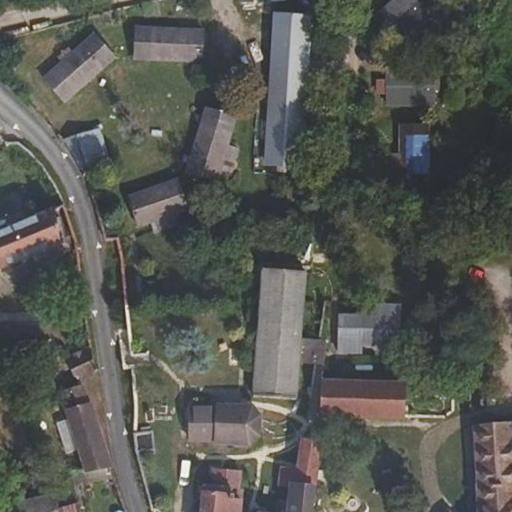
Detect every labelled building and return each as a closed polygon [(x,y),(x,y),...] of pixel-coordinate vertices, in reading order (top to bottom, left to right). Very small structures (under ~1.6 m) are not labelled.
[(402,0),(396,0),(373,21),(397,47),(423,24),(402,0)] [(269,24),(260,173),(294,175),(303,26),(269,24)] [(196,41),(129,38),(128,67),(195,69),(196,41)] [(86,46),(37,90),(56,113),(107,69),(86,46)] [(427,78),(380,79),(380,114),(427,113),(427,78)] [(199,118),(180,181),(209,191),(228,127),(199,118)] [(421,135),(395,135),(395,182),(421,182),(421,135)] [(100,171),(94,149),(64,156),(75,176),(100,171)] [(171,191),(122,208),(131,235),(181,219),(171,191)] [(0,268),(60,242),(48,210),(0,230),(0,268)] [(293,303),(295,271),(252,270),(251,303),(293,303)] [(291,347),(293,303),(251,303),(248,398),(288,400),(290,370),(291,347)] [(336,307),(335,355),(360,356),(361,345),(398,346),(399,309),(336,307)] [(309,360),(308,348),(291,347),(290,370),(307,371),(309,360)] [(89,375),(85,354),(54,359),(67,379),(72,378),(89,375)] [(400,383),(317,379),(315,416),(398,420),(400,383)] [(104,464),(75,384),(53,391),(60,408),(57,409),(61,419),(73,450),(81,469),(104,464)] [(0,479),(26,474),(9,388),(0,389),(0,479)] [(160,417),(161,407),(146,404),(145,415),(160,417)] [(235,444),(237,409),(185,407),(185,444),(206,444),(228,447),(228,444),(235,444)] [(254,439),(255,418),(247,409),(237,409),(235,444),(228,444),(228,447),(246,449),(254,439)] [(73,450),(61,419),(50,424),(61,454),(73,450)] [(511,511),(511,505),(510,468),(507,423),(470,423),(474,511),(443,511),(442,510),(441,510),(440,511),(511,511)] [(309,468),(312,441),(297,439),(293,466),(277,465),(276,483),(286,484),(284,511),(240,511),(240,489),(236,486),(236,471),(226,471),(223,511),(305,511),(308,486),(309,468)] [(326,488),(328,470),(309,468),(308,486),(326,488)] [(223,511),(226,471),(205,470),(204,487),(197,487),(195,511),(223,511)] [(76,511),(67,472),(45,476),(49,496),(0,507),(0,511),(76,511)]
